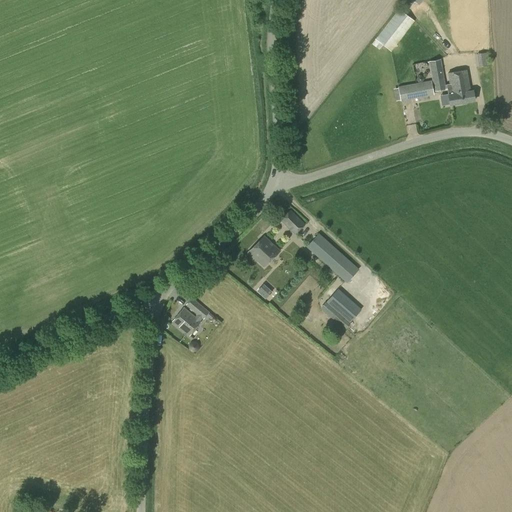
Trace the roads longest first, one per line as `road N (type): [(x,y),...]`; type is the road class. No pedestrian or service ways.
road 1 (unclassified): [(511,140),(489,132),(422,137),(271,182)]
road 2 (unclassified): [(142,511),(142,407),(160,293)]
road 3 (unclassified): [(271,182),(277,0)]
road 4 (unclassified): [(0,365),(160,293)]
road 5 (unclassified): [(160,293),(226,239),(271,182)]
